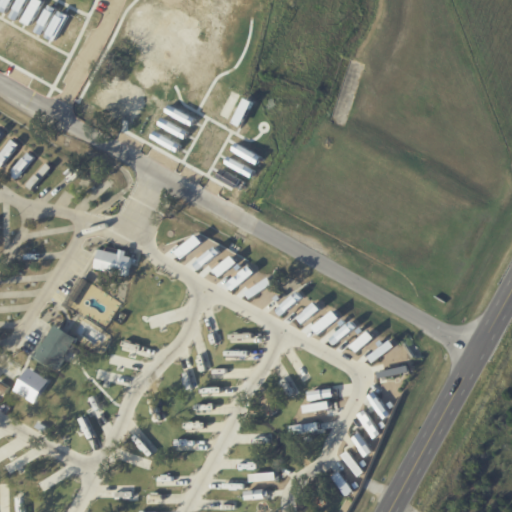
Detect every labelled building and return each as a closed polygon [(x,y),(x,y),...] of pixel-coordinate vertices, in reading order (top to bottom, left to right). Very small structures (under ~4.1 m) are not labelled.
[(19,143),(12,138),(0,156),(0,165),(4,167),(19,143)] [(35,157),(29,152),(12,174),(18,179),(35,157)] [(101,250),(120,255),(122,250),(128,252),(127,256),(133,258),(128,277),(96,268),(101,250)] [(65,330),(78,339),(57,371),(48,365),(47,367),(33,357),(43,342),(44,342),(56,324),(65,330)] [(22,369),(22,370),(19,376),(8,369),(11,363),(22,369)] [(28,372),(24,369),(27,364),(32,367),(29,372),(28,372)] [(17,393),(39,403),(50,378),(28,368),(17,393)] [(334,477),(347,496),(355,490),(341,472),(334,477)]
